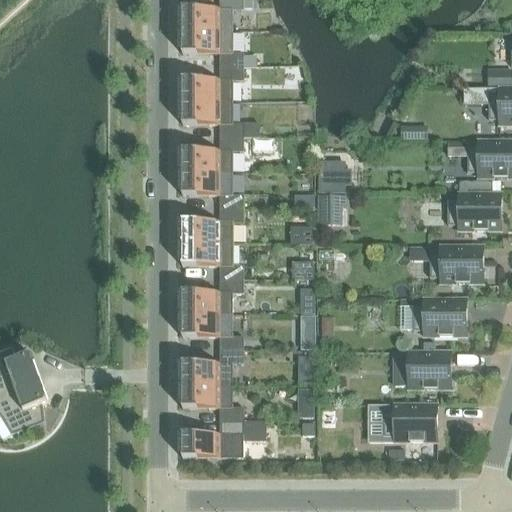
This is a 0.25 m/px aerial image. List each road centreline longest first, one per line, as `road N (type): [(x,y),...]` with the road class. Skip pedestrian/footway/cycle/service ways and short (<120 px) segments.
road 1 (residential): [(159,502),(154,0)]
road 2 (residential): [(485,500),(159,502)]
